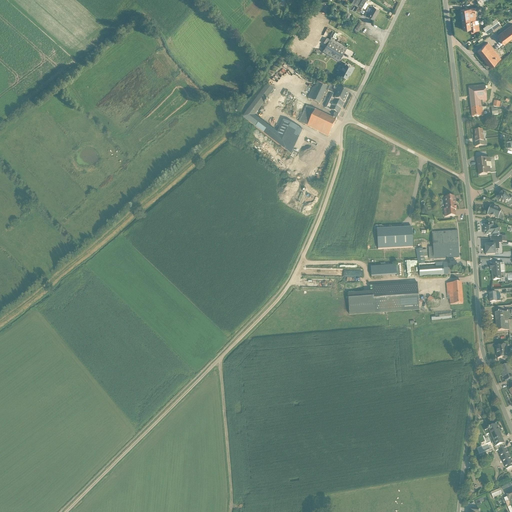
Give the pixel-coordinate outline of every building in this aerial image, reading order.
[(282,11),(289,2),(287,0),(281,0),(276,6),(282,11)] [(320,1),(316,6),(315,5),(318,0),(314,0),(311,6),(321,12),(323,10),(328,12),(331,7),(320,1)] [(352,0),(351,3),(357,6),(355,10),(359,12),(362,6),(365,0),(352,0)] [(307,4),(304,9),(312,14),(315,9),(307,4)] [(379,9),(372,5),(370,8),(368,7),(366,10),(367,11),(366,13),(374,18),(379,9)] [(462,21),(478,19),(476,7),(460,9),(462,21)] [(496,18),(483,27),(487,33),(492,29),(493,31),(501,26),(496,18)] [(478,19),(462,21),(463,29),(470,28),(471,31),(479,30),(478,19)] [(511,23),(497,34),(504,43),(511,37),(511,23)] [(347,48),(331,38),(330,39),(326,37),(323,42),(327,44),(322,51),(338,61),(347,48)] [(491,66),(500,59),(488,43),(478,50),(491,66)] [(352,71),(354,67),(344,62),(341,68),(339,68),(337,72),(347,77),(351,70),(352,71)] [(249,64),(245,69),(252,73),(255,69),(249,64)] [(317,80),(307,99),(319,105),(325,91),(331,94),(329,98),(335,100),(329,111),(338,116),(348,95),(342,92),(343,91),(336,88),(338,85),(327,80),(325,84),(317,80)] [(255,100),(242,118),(291,155),(302,131),(283,121),(277,134),(255,116),(273,90),(267,85),(255,100)] [(486,102),(485,86),(468,88),(471,109),(483,108),(482,103),(486,102)] [(306,106),(298,122),(307,127),(328,137),(336,121),(306,106)] [(493,107),(491,107),(492,116),(498,115),(498,114),(501,113),(501,110),(498,111),(497,109),(495,109),(494,107),(493,107)] [(484,116),(483,108),(471,109),(472,118),(484,116)] [(482,131),(474,132),(475,137),(474,137),(475,143),(474,143),(475,148),(483,147),(482,131)] [(489,159),(476,160),(477,169),(478,169),(479,177),(487,176),(487,174),(490,174),(489,168),(491,168),(490,163),(489,159)] [(502,194),(496,198),(499,202),(500,201),(502,204),(503,203),(504,204),(506,203),(509,207),(511,205),(511,198),(510,200),(507,196),(506,197),(504,195),(503,195),(502,194)] [(454,198),(444,198),(446,209),(443,210),(444,218),(455,217),(454,211),(456,211),(456,210),(456,207),(455,206),(455,205),(454,205),(454,203),(455,203),(455,201),(454,199),(454,198)] [(501,211),(490,207),(487,215),(498,220),(498,219),(502,221),(503,217),(500,216),(501,213),(501,212),(501,211)] [(489,236),(490,240),(502,242),(507,243),(506,236),(501,237),(501,236),(500,236),(499,228),(493,229),(493,225),(488,225),(488,224),(487,224),(485,224),(484,224),(484,226),(484,234),(487,236),(489,236)] [(413,249),(411,228),(376,230),(378,251),(413,249)] [(428,248),(429,261),(433,260),(433,261),(459,259),(457,232),(432,233),(433,248),(428,248)] [(502,242),(490,240),(490,246),(485,247),(486,256),(495,255),(495,250),(499,250),(499,244),(502,244),(502,242)] [(422,251),(422,249),(415,251),(418,265),(419,278),(448,276),(448,275),(450,275),(450,269),(448,269),(447,263),(424,265),(423,258),(427,257),(426,251),(422,251)] [(385,267),(377,268),(377,264),(370,264),(371,278),(396,276),(396,273),(398,272),(398,266),(394,267),(394,264),(385,265),(385,267)] [(503,264),(490,265),(490,271),(492,271),(492,282),(501,280),(501,273),(504,273),(503,264)] [(349,317),(419,312),(417,284),(372,287),(372,293),(348,295),(349,317)] [(461,284),(446,285),(447,300),(449,300),(450,306),(463,305),(461,284)] [(494,314),(496,332),(509,331),(508,319),(510,319),(510,313),(502,313),(502,312),(495,313),(495,314),(494,314)] [(451,313),(431,315),(431,322),(451,320),(451,313)] [(495,347),(498,359),(508,358),(506,346),(495,347)] [(505,382),(511,379),(511,375),(508,365),(500,368),(505,382)] [(507,471),(511,469),(511,464),(505,447),(505,448),(503,445),(504,445),(496,426),(484,431),(486,436),(489,435),(494,447),(493,447),(493,449),(494,449),(496,452),(498,451),(505,470),(506,470),(507,471)] [(500,489),(490,494),(492,499),(502,495),(500,489)] [(478,500),(475,502),(477,507),(481,505),(480,503),(483,501),(482,499),(479,500),(478,500)]
